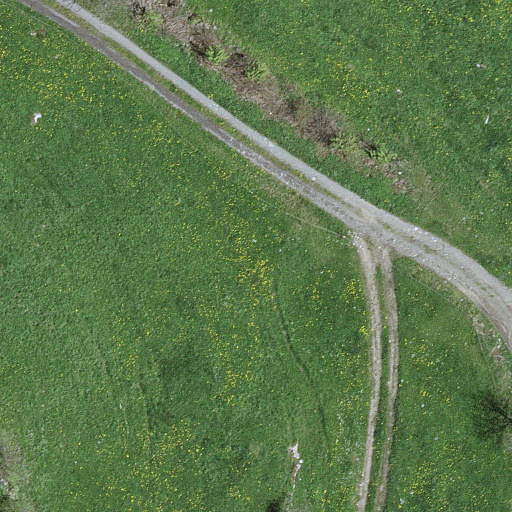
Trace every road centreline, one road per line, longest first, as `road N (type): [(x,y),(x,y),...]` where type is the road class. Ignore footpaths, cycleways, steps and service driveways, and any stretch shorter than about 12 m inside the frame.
road 1 (track): [(511,317),(461,272),(29,0)]
road 2 (track): [(381,224),(385,393),(369,511)]
